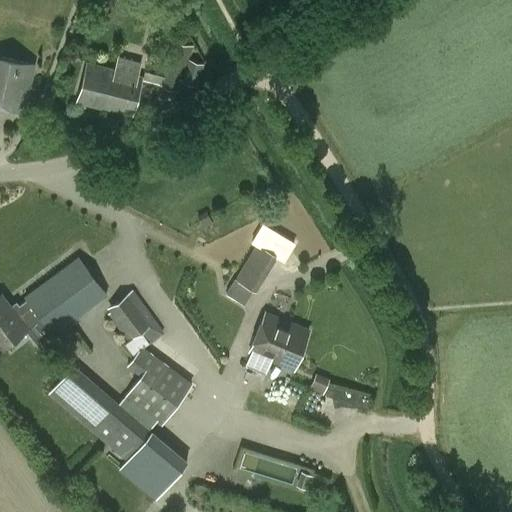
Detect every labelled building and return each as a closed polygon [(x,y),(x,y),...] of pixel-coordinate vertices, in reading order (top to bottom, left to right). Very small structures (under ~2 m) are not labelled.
[(191,45),(174,41),(170,58),(164,57),(158,85),(181,90),(191,45)] [(0,105),(23,111),(33,65),(0,57),(0,105)] [(140,78),(113,71),(86,64),(76,101),(131,115),(140,78)] [(255,291),(277,256),(256,243),(234,278),(255,291)] [(25,300),(36,315),(52,336),(67,324),(69,327),(76,321),(74,319),(107,295),(78,256),(22,297),(25,300)] [(133,354),(136,352),(140,346),(142,347),(163,332),(132,290),(107,308),(110,312),(107,314),(126,340),(124,342),(133,354)] [(0,347),(25,329),(23,325),(36,315),(25,300),(18,305),(15,301),(9,307),(0,295),(0,347)] [(249,351),(292,369),(308,331),(265,313),(249,351)] [(140,346),(136,352),(124,367),(138,378),(119,404),(147,428),(155,418),(160,423),(189,383),(142,347),(140,346)] [(150,430),(147,428),(119,404),(73,364),(48,393),(124,459),(150,430)] [(186,462),(150,432),(119,469),(155,499),(186,462)]
